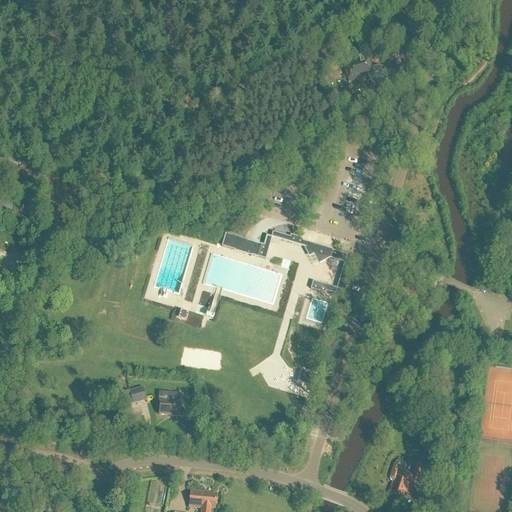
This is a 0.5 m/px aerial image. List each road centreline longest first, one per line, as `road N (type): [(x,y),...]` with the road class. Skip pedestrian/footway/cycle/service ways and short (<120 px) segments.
road 1 (unclassified): [(307,486),(431,72),(443,0)]
road 2 (unclassified): [(68,511),(96,476),(125,463),(222,467),(307,486)]
road 3 (track): [(0,76),(94,77),(194,103),(215,100)]
